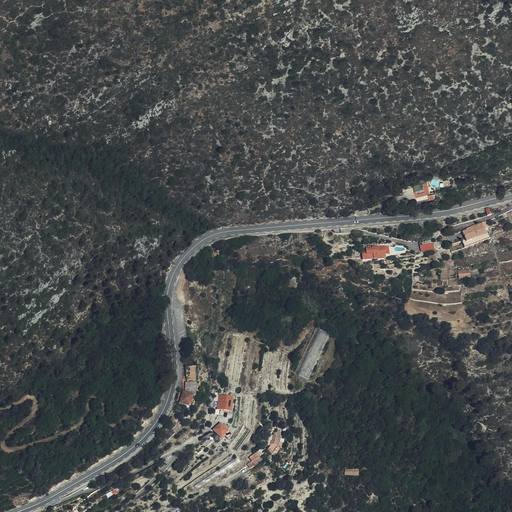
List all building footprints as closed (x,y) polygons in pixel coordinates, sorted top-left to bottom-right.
[(425,182),(418,184),(413,186),(416,197),(429,193),(425,182)] [(490,229),(488,223),(479,226),(479,228),(475,230),(474,228),(468,231),(469,232),(465,233),(469,244),(481,239),(481,238),(488,235),(487,231),(490,229)] [(388,245),(382,246),(382,247),(375,248),(369,248),(369,251),(364,251),(365,260),(389,258),(388,245)] [(457,271),(458,274),(460,273),(460,277),(471,276),(471,274),(471,269),(457,271)] [(199,384),(194,383),(192,384),(191,383),(188,383),(187,383),(185,393),(184,392),(181,403),(190,406),(194,396),(196,397),(199,384)] [(221,392),(217,391),(216,399),(220,400),(218,408),(219,408),(217,414),(224,416),(226,410),(231,412),(234,397),(224,395),(220,394),(221,392)] [(225,435),(228,439),(233,435),(228,429),(229,428),(227,425),(226,426),(224,424),(223,425),(221,423),(214,430),(218,434),(221,438),(225,435)] [(280,438),(280,432),(276,432),(277,436),(274,444),(270,450),(274,453),(278,447),(280,438)] [(221,438),(218,434),(213,438),(217,443),(221,438)] [(253,461),(253,462),(260,457),(257,453),(250,458),(253,461)] [(237,457),(195,486),(199,490),(241,462),(237,457)] [(253,462),(255,465),(262,460),(260,457),(253,462)]
